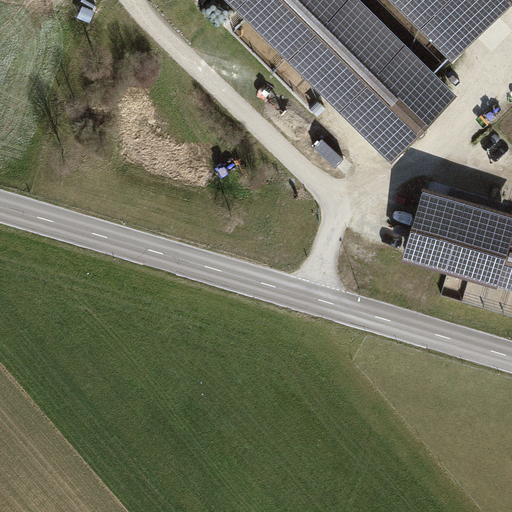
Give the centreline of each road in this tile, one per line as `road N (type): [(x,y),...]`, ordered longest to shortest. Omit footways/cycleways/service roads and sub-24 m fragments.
road 1 (tertiary): [(511,357),(0,204)]
road 2 (track): [(308,296),(336,203),(133,0)]
